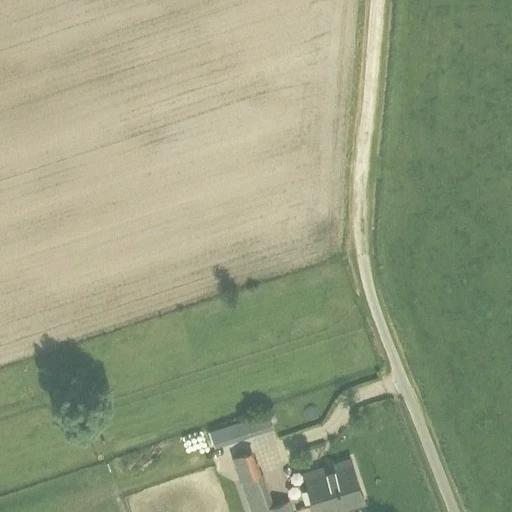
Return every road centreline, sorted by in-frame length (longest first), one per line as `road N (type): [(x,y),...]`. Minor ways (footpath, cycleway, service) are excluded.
road 1 (track): [(354,269),(349,226),(368,0)]
road 2 (unclassified): [(449,511),(354,269)]
